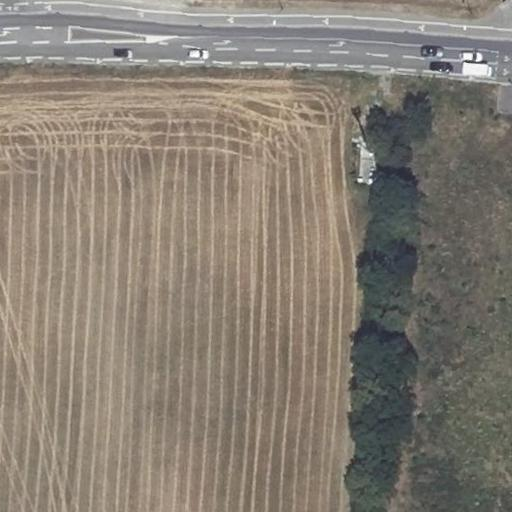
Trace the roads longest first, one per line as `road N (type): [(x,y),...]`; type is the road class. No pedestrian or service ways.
road 1 (tertiary): [(0,57),(286,45)]
road 2 (tertiary): [(286,45),(148,20),(10,10)]
road 3 (tertiary): [(286,45),(511,62)]
